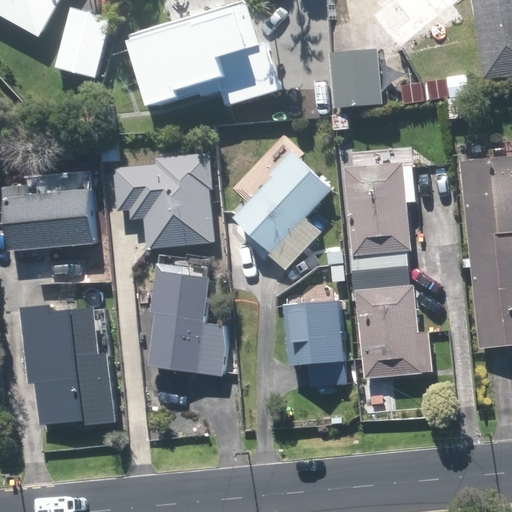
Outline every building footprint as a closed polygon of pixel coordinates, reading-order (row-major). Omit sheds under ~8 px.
[(0,0),(0,14),(46,40),(69,0),(0,0)] [(389,0),(371,14),(404,54),(443,22),(447,27),(473,6),(469,1),(469,0),(389,0)] [(252,5),(137,40),(159,111),(191,101),(192,105),(228,95),(232,107),(284,91),(270,44),(265,47),(252,5)] [(76,11),(61,70),(101,80),(117,20),(76,11)] [(337,57),(340,111),(386,108),(383,55),(337,57)] [(450,81),(432,84),(434,102),(452,99),(450,81)] [(405,87),(407,107),(426,104),(424,85),(405,87)] [(43,95),(31,107),(40,117),(52,105),(43,95)] [(465,111),(466,131),(479,130),(478,111),(465,111)] [(360,130),(345,132),(346,146),(361,144),(360,130)] [(121,143),(105,144),(106,164),(122,163),(121,143)] [(275,177),(278,180),(240,219),(292,268),(324,235),(310,221),(338,192),(298,153),(275,177)] [(216,193),(219,192),(216,156),(161,160),(162,167),(119,170),(122,212),(135,211),(136,221),(150,220),(152,251),(219,245),(216,193)] [(511,253),(511,161),(471,165),(478,256),(511,253)] [(413,205),(422,205),(419,169),(410,170),(409,166),(353,171),(362,276),(414,271),(413,253),(417,253),(413,205)] [(10,228),(0,229),(1,242),(12,240),(10,228)] [(63,240),(7,271),(48,345),(70,333),(80,352),(113,332),(104,314),(95,319),(65,267),(74,262),(63,240)] [(330,265),(343,264),(342,253),(329,254),(330,265)] [(479,269),(485,351),(511,348),(511,253),(478,256),(478,260),(465,261),(466,271),(479,269)] [(343,264),(330,265),(331,284),(345,283),(344,277),(343,264)] [(158,315),(162,315),(156,369),(229,377),(232,348),(230,328),(211,326),(216,280),(197,278),(198,270),(164,267),(158,315)] [(414,271),(362,276),(371,381),(437,376),(434,334),(424,334),(420,289),(415,289),(414,271)] [(292,308),(296,367),(315,366),(316,389),(352,387),(347,304),(292,308)] [(364,346),(357,347),(358,357),(365,357),(364,346)]
